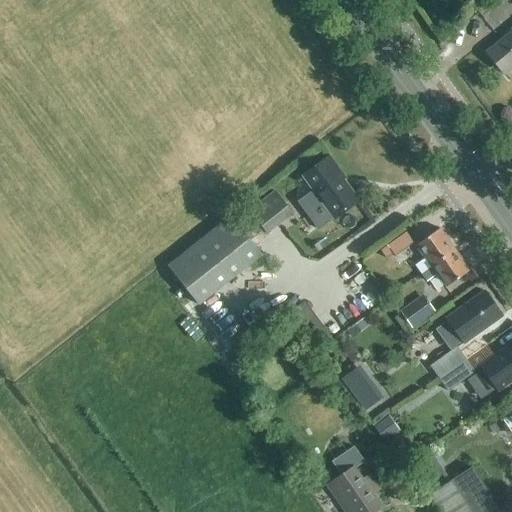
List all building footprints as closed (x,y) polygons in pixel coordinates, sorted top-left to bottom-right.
[(511,29),(511,30),(511,32),(486,53),(504,76),(511,69),(511,29)] [(318,231),(335,219),(359,201),(344,180),(346,178),(330,157),(303,176),(314,190),(297,202),(318,231)] [(250,211),(267,233),(292,213),(276,191),(250,211)] [(200,305),(263,255),(233,217),(170,267),(200,305)] [(422,273),(431,267),(455,250),(440,229),(416,246),(425,259),(417,265),(422,273)] [(407,234),(388,247),(395,256),(413,243),(407,234)] [(431,267),(422,273),(428,282),(437,276),(446,288),(470,271),(455,250),(431,267)] [(464,343),(502,316),(485,292),(447,319),(464,343)] [(422,295),(400,312),(411,328),(434,312),(422,295)] [(309,299),(296,309),(316,335),(329,326),(309,299)] [(364,318),(347,330),(352,337),(369,325),(364,318)] [(497,391),(511,380),(511,344),(480,367),(497,391)] [(440,379),(466,360),(457,347),(431,366),(440,379)] [(466,360),(440,379),(448,391),(474,372),(466,360)] [(360,366),(346,368),(348,382),(363,380),(360,366)] [(378,416),(389,438),(406,429),(395,408),(378,416)] [(511,415),(503,421),(511,434),(511,415)] [(342,477),(327,487),(344,511),(376,511),(381,509),(354,470),(364,463),(354,448),(332,462),(342,477)] [(430,449),(415,459),(422,469),(436,460),(430,449)] [(439,511),(500,511),(473,467),(450,481),(429,495),(439,511)]
